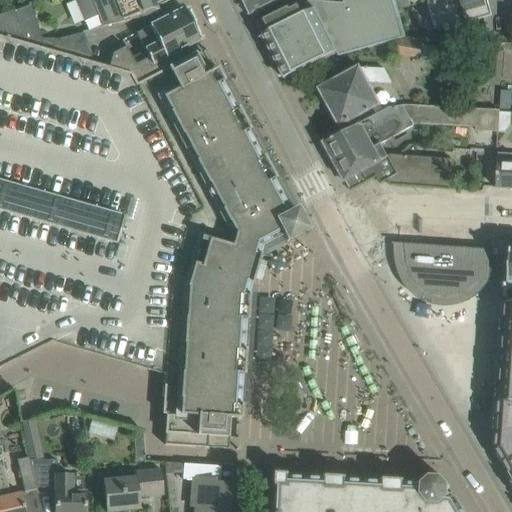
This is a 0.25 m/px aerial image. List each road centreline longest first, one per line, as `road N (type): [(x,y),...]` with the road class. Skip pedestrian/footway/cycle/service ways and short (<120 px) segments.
road 1 (unclassified): [(495,511),(460,450),(447,381),(429,358),(342,302),(329,224)]
road 2 (unclassified): [(329,224),(214,0)]
road 3 (residential): [(329,224),(372,208),(511,212)]
